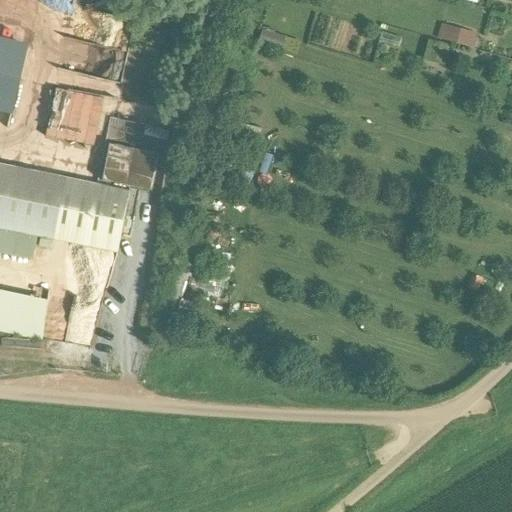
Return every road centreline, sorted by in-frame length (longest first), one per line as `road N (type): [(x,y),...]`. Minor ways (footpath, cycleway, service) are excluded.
road 1 (unclassified): [(0,393),(227,413),(435,419),(473,397),(511,359)]
road 2 (track): [(199,511),(368,459),(435,419)]
road 3 (track): [(330,150),(511,215)]
road 4 (track): [(334,511),(435,419)]
